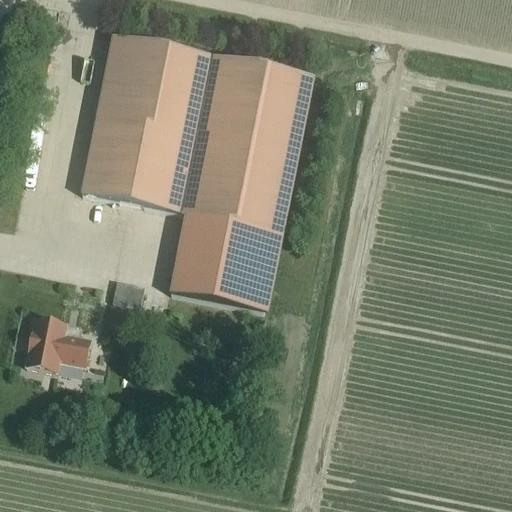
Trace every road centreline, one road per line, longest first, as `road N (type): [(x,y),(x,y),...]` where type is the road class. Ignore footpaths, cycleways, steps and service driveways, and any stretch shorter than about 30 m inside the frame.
road 1 (unknown): [(248,0),(511,49)]
road 2 (unknown): [(92,0),(52,250)]
